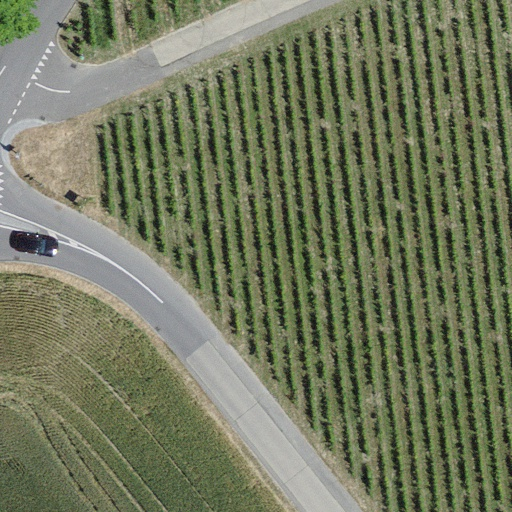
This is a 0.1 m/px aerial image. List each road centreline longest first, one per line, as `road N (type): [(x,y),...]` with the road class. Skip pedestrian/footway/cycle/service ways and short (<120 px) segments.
road 1 (unclassified): [(0,222),(83,254),(154,305),(330,511)]
road 2 (track): [(0,146),(330,0)]
